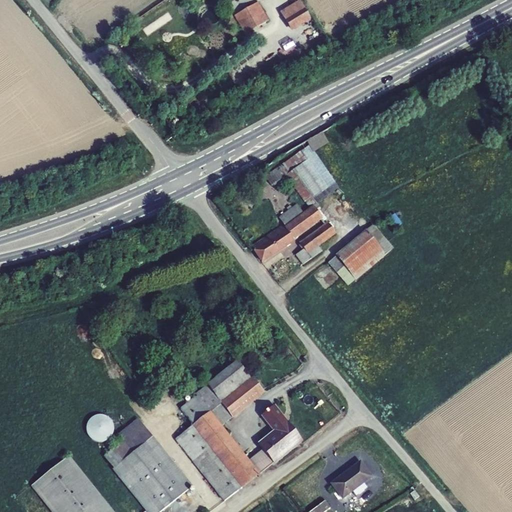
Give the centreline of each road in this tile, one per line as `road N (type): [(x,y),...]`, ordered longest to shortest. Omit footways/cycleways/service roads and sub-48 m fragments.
road 1 (secondary): [(511,4),(175,173)]
road 2 (secondary): [(188,189),(511,9)]
road 3 (unclassified): [(364,410),(188,189)]
road 4 (residential): [(175,173),(33,0)]
road 5 (secondary): [(0,257),(188,189)]
road 6 (secondary): [(175,173),(0,241)]
road 7 (unclassified): [(230,511),(364,410)]
road 8 (unclassified): [(451,511),(364,410)]
